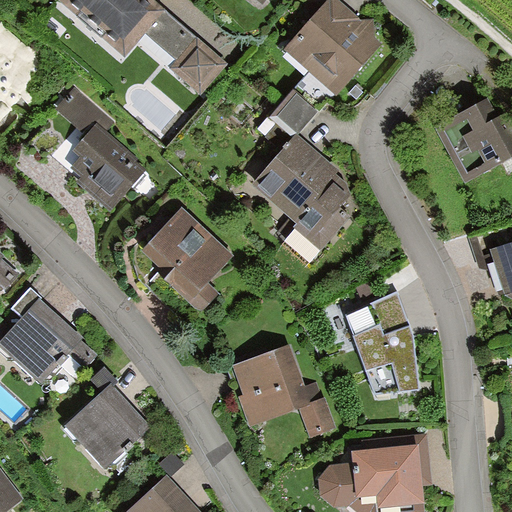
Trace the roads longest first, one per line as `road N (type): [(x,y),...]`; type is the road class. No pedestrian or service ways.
road 1 (residential): [(445,36),(385,103),(373,131),(376,158),(447,306),(472,511)]
road 2 (residential): [(0,191),(149,344),(251,511)]
